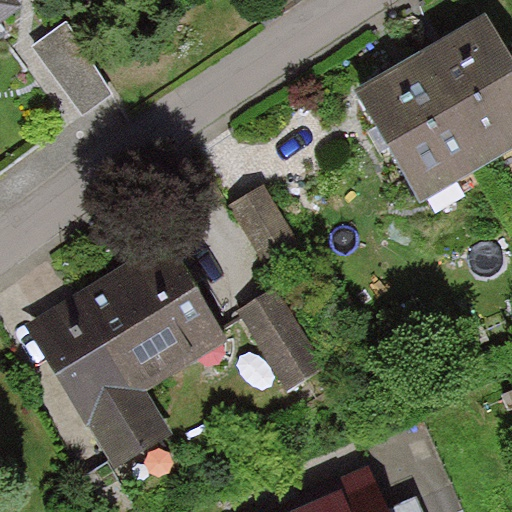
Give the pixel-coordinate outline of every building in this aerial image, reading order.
[(0,0),(0,40),(10,33),(0,20),(15,9),(8,0),(0,0)] [(454,55),(430,69),(481,157),(511,139),(511,60),(492,24),(450,48),(454,55)] [(64,29),(37,48),(82,112),(109,93),(64,29)] [(405,72),(364,95),(418,193),(481,157),(430,69),(409,80),(405,72)] [(264,191),(236,208),(268,262),(296,246),(264,191)] [(140,272),(88,304),(136,384),(223,334),(171,243),(135,263),(140,272)] [(279,291),(247,310),(293,385),(325,366),(279,291)] [(136,384),(88,304),(43,330),(119,457),(164,430),(136,384)] [(108,465),(87,478),(107,511),(133,511),(135,511),(108,465)] [(382,511),(369,481),(293,511),(382,511)] [(422,511),(417,499),(385,511),(422,511)]
